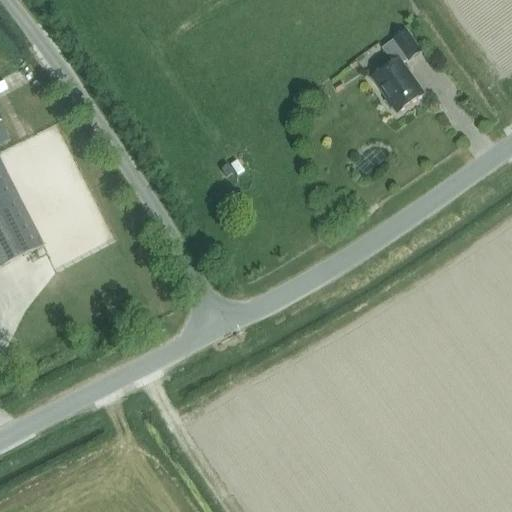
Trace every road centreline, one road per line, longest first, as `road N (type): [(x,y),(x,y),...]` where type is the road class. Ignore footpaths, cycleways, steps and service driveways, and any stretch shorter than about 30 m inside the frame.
road 1 (tertiary): [(219,327),(152,203),(9,0)]
road 2 (tertiary): [(219,327),(375,252),(511,154)]
road 3 (tertiary): [(0,439),(219,327)]
